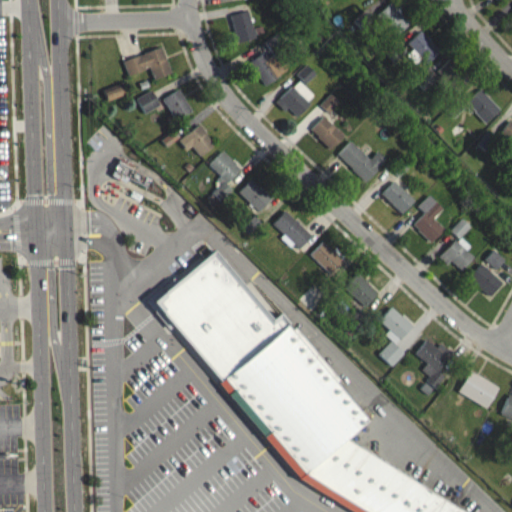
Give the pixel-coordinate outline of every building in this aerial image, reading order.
[(391,3),(397,10),(399,8),(402,12),(400,13),(409,24),(396,36),(388,27),(382,32),(372,21),(378,16),(377,15),(391,3)] [(374,18),(361,30),(353,21),(366,9),(374,18)] [(256,38),(238,43),(230,16),(248,11),(256,38)] [(264,33),(257,35),(255,28),(262,26),(264,33)] [(440,51),(427,64),(421,58),(415,64),(407,55),(413,49),(408,43),(421,31),(440,51)] [(285,44),(272,53),(264,43),(278,33),(285,44)] [(407,52),(394,63),(386,53),(398,42),(407,52)] [(161,47),(171,74),(155,80),(150,67),(145,69),(145,70),(129,76),(124,62),(145,54),(144,53),(161,47)] [(281,57),(289,68),(266,86),(258,74),(256,75),(254,72),(255,71),(250,62),(264,52),(268,59),(278,52),(282,56),(281,57)] [(450,59),(457,66),(458,65),(461,68),(460,69),(470,79),(457,92),(451,86),(446,91),(436,81),(442,76),(437,71),(450,59)] [(316,75),(305,84),(296,74),(307,65),(316,75)] [(434,81),(424,90),(416,81),(426,72),(434,81)] [(150,86),(142,90),(139,83),(147,80),(150,86)] [(299,81),(313,95),(306,102),(309,105),(298,117),(289,107),(285,111),(275,102),(292,85),(293,87),(299,81)] [(124,95),(108,101),(105,93),(120,87),(124,95)] [(160,105),(146,113),(137,99),(152,90),(160,105)] [(192,112),(177,121),(163,99),(178,90),(192,112)] [(480,90),(481,91),(496,105),(495,106),(499,110),(487,123),(474,110),(471,113),(466,108),(469,105),(467,103),(480,90)] [(340,102),(329,113),(320,105),(331,93),(340,102)] [(464,107),(452,119),(444,112),(455,99),(464,107)] [(343,136),(329,150),(326,147),(327,146),(318,137),(311,129),(323,116),(343,136)] [(511,120),(511,144),(500,135),(511,120)] [(206,135),(215,145),(202,157),(192,146),(188,150),(180,140),(185,136),(186,137),(200,124),(208,133),(206,135)] [(444,130),(440,134),(436,129),(440,125),(444,130)] [(181,137),(167,147),(162,140),(175,130),(181,137)] [(496,138),(487,151),(478,144),(487,132),(496,138)] [(350,141),(370,160),(377,152),(385,160),(365,182),(352,170),(353,169),(338,154),(350,141)] [(233,189),(222,202),(213,193),(222,184),(217,180),(221,176),(210,165),(224,151),(237,164),(236,165),(241,170),(227,184),(233,189)] [(409,166),(399,177),(390,169),(401,158),(409,166)] [(194,168),(190,172),(185,167),(189,163),(194,168)] [(109,178),(120,185),(124,178),(132,183),(136,177),(116,165),(109,178)] [(272,199),(259,212),(253,206),(251,208),(249,205),(250,203),(239,192),(251,179),(272,199)] [(415,200),(402,214),(381,194),(394,181),(415,200)] [(444,229),(431,243),(418,230),(419,229),(413,224),(424,213),(418,207),(429,195),(443,208),(433,218),(444,229)] [(286,211),(296,221),(297,220),(299,222),(299,223),(312,235),(300,248),(295,244),(291,247),(281,238),(284,234),(273,224),(286,211)] [(262,223),(250,234),(244,227),(255,216),(262,223)] [(470,227),(459,239),(450,231),(462,218),(470,227)] [(461,237),(470,246),(466,250),(474,257),(461,270),(451,261),(447,265),(439,257),(455,239),(457,242),(461,237)] [(323,242),(333,251),(336,248),(345,256),(342,259),(344,261),(331,274),(311,255),(323,242)] [(504,260),(496,270),(484,259),(492,250),(504,260)] [(449,511),(342,445),(363,426),(332,388),(336,385),(292,333),(288,336),(283,330),(285,328),(276,318),(268,325),(210,255),(148,307),(292,483),(338,511),(449,511)] [(479,264),(488,271),(489,271),(492,273),(492,274),(502,282),(491,296),(490,294),(489,295),(474,284),(475,283),(469,278),(479,264)] [(378,294),(365,307),(345,287),(358,274),(378,294)] [(414,326),(396,345),(385,334),(389,330),(379,320),(392,307),(414,326)] [(370,320),(359,331),(349,322),(360,310),(370,320)] [(437,348),(441,344),(453,353),(438,371),(445,376),(435,388),(427,381),(430,376),(422,370),(427,363),(416,354),(427,340),(437,348)] [(404,353),(392,366),(379,354),(391,341),(404,353)] [(499,388),(486,408),(458,390),(471,370),(499,388)] [(434,389),(428,396),(421,389),(426,382),(434,389)] [(511,394),(511,419),(501,415),(510,394),(511,394)]
